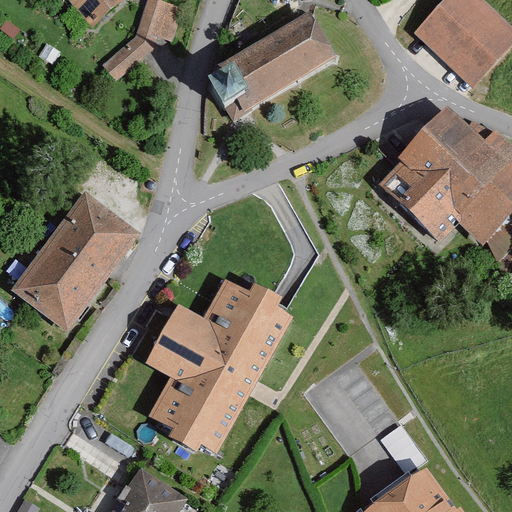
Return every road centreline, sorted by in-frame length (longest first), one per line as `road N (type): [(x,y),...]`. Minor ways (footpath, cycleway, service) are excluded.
road 1 (residential): [(0,501),(172,217)]
road 2 (residential): [(172,217),(428,95)]
road 3 (residential): [(172,217),(180,150),(220,0)]
